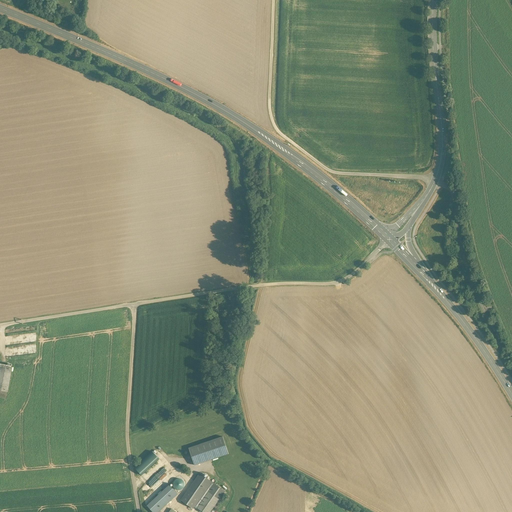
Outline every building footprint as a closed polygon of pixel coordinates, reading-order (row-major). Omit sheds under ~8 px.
[(13,369),(0,365),(0,388),(8,391),(13,369)] [(223,437),(187,448),(192,466),(228,455),(223,437)] [(210,511),(224,492),(199,475),(180,501),(192,510),(193,508),(199,511),(210,511)] [(171,486),(181,490),(184,481),(174,477),(171,486)] [(170,487),(146,506),(150,511),(158,511),(177,496),(170,487)]
